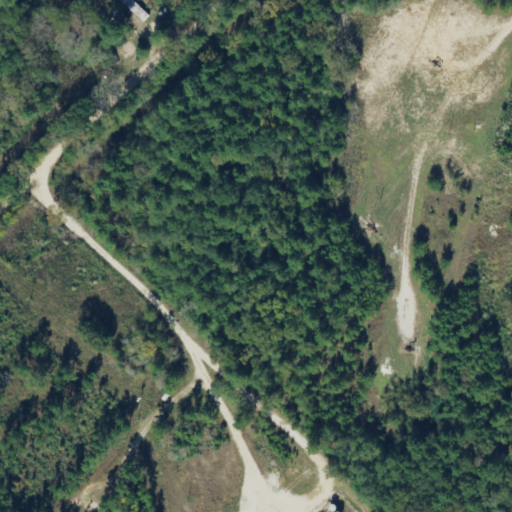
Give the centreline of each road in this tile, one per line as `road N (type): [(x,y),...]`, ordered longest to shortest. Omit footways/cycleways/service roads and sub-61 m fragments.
road 1 (residential): [(41,201),(185,331),(201,354),(213,413),(264,482),(265,511)]
road 2 (residential): [(0,238),(259,0)]
